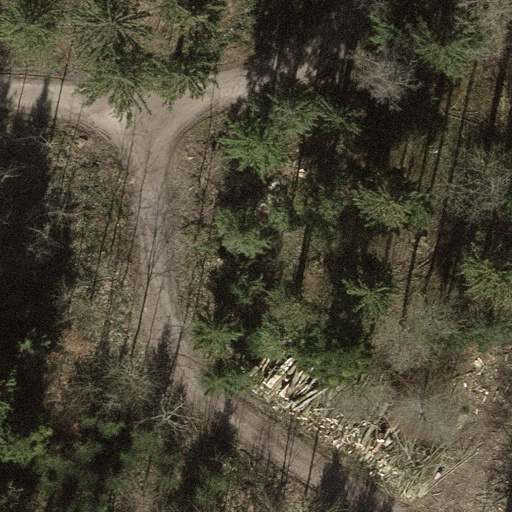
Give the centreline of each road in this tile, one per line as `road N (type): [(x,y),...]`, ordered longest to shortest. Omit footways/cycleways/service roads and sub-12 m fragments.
road 1 (track): [(87,101),(141,139),(155,180),(159,307),(174,353),(199,390),(387,511)]
road 2 (track): [(0,95),(87,101),(209,90),(298,67),(362,30),(394,0)]
